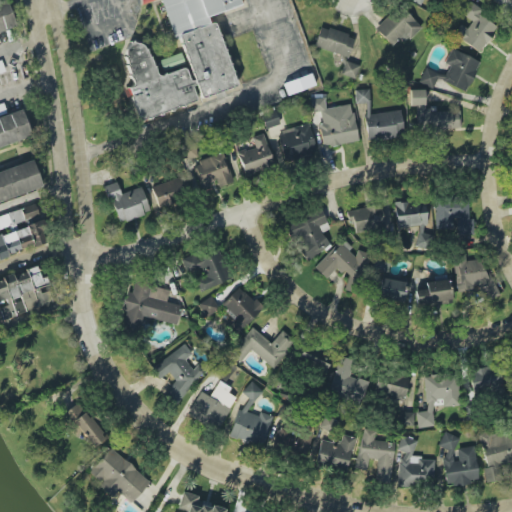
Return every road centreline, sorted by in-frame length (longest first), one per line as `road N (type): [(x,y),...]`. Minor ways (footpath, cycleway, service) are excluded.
road 1 (residential): [(485,165),(329,183),(75,268)]
road 2 (residential): [(75,268),(88,337),(151,429),(222,474),(353,511)]
road 3 (residential): [(244,213),(270,275),(322,320),(403,344),(477,340),(511,323)]
road 4 (residential): [(78,245),(85,236),(76,131),(53,8)]
road 5 (residential): [(35,12),(66,236),(78,245)]
road 6 (residential): [(511,283),(487,216),(485,165),(492,113),(511,64)]
